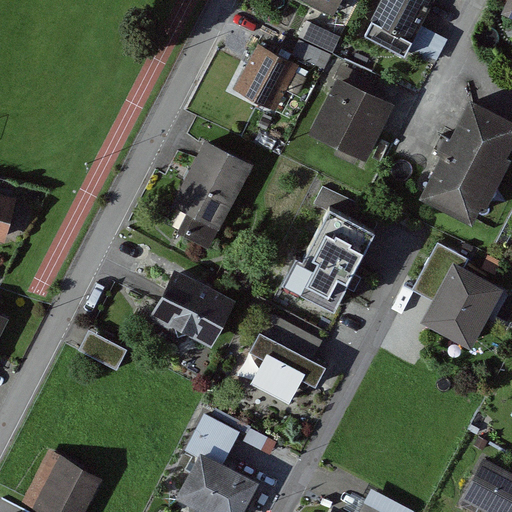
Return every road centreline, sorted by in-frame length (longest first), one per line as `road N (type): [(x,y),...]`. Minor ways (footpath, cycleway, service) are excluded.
road 1 (residential): [(0,435),(222,0)]
road 2 (residential): [(281,511),(387,314)]
road 3 (residential): [(483,0),(421,131)]
